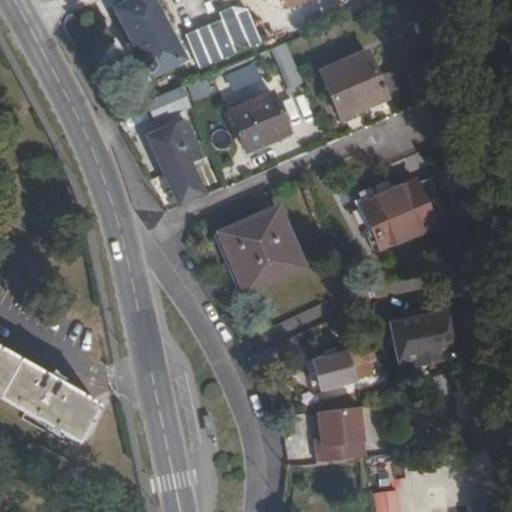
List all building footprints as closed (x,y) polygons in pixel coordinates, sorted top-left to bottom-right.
[(139,72),(149,71),(174,58),(168,45),(172,42),(162,21),(165,18),(156,0),(132,0),(116,9),(141,59),(135,63),(139,72)] [(243,7),(182,31),(196,68),(258,43),(243,7)] [(285,89),(301,83),(285,44),(269,51),(285,89)] [(385,97),(366,53),(323,72),(342,116),(385,97)] [(426,97),(421,56),(407,58),(413,100),(426,97)] [(181,88),(146,104),(154,121),(189,106),(181,88)] [(287,133),(271,94),(230,112),(246,151),(287,133)] [(170,175),(179,198),(199,190),(190,166),(200,161),(184,121),(148,136),(165,177),(170,175)] [(385,192),(382,191),(357,202),(377,248),(434,223),(415,179),(385,192)] [(301,265),(278,209),(216,236),(240,292),(301,265)] [(444,270),(451,269),(446,229),(436,231),(440,271),(444,270)] [(369,312),(357,307),(354,312),(367,317),(369,312)] [(429,308),(403,313),(404,319),(430,314),(429,308)] [(388,322),(396,362),(412,358),(438,353),(455,350),(447,310),(430,314),(404,319),(388,322)] [(0,398),(75,441),(98,403),(59,380),(62,374),(50,365),(44,372),(0,346),(0,398)] [(316,382),(318,389),(354,380),(353,377),(368,373),(362,349),(348,353),(343,351),(304,362),(310,384),(316,382)] [(438,353),(412,358),(414,366),(440,361),(438,353)] [(359,408),(317,412),(320,439),(321,446),(315,447),(317,463),(359,458),(365,458),(359,408)] [(212,435),(208,416),(201,417),(205,436),(212,435)] [(372,492),(373,511),(399,511),(397,490),(372,492)]
